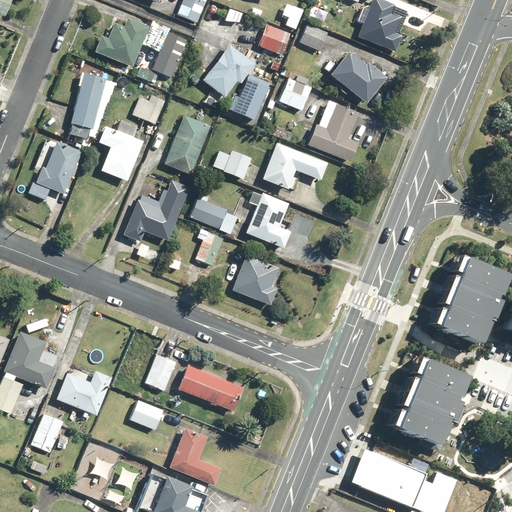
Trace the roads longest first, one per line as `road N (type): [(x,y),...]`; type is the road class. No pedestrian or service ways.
road 1 (residential): [(0,245),(337,378)]
road 2 (residential): [(63,0),(0,158)]
road 3 (secondary): [(396,228),(337,378)]
road 4 (secondary): [(337,378),(284,511)]
road 5 (secondary): [(506,220),(450,187),(435,134)]
